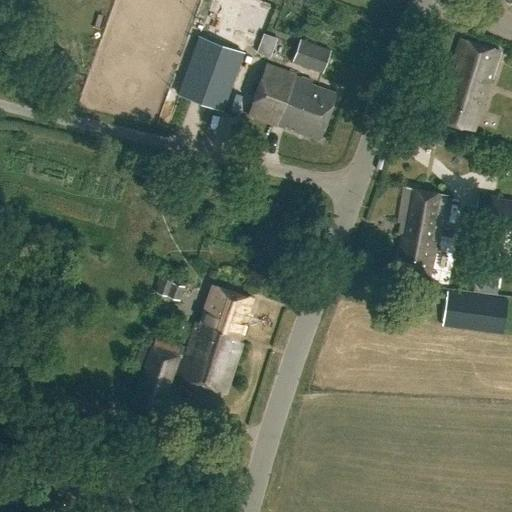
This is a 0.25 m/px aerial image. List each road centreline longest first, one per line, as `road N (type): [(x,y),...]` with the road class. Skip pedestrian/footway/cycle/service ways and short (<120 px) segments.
road 1 (unclassified): [(354,187),(0,104)]
road 2 (unclassified): [(246,511),(354,187)]
road 3 (unclassified): [(354,187),(422,0)]
